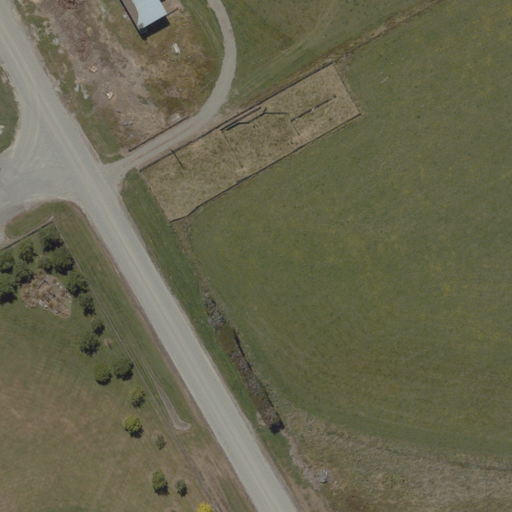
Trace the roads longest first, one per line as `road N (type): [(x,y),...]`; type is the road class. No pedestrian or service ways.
road 1 (residential): [(279,511),(72,153)]
road 2 (residential): [(72,153),(0,25)]
